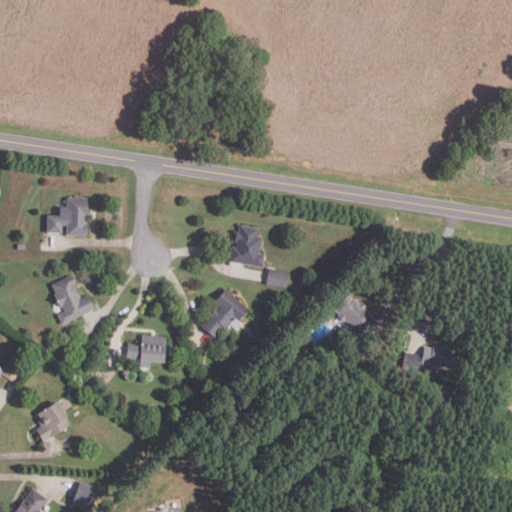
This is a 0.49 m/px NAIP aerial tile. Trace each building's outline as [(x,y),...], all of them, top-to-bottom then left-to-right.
[(88,233),(67,233),(67,223),(62,223),(62,231),(48,230),(48,214),(61,214),(61,205),(68,205),(68,196),(89,196),(89,207),(90,207),(90,214),(86,214),(86,222),(88,222),(88,233)] [(264,265),(230,260),(233,245),(237,245),(238,241),(235,241),(237,230),(240,230),(240,224),(259,227),(258,235),(263,235),(260,253),(265,253),(264,265)] [(285,286),(267,283),(270,267),(288,270),(285,286)] [(64,324),(59,315),(66,311),(63,306),(61,307),(54,294),(57,293),(53,285),(74,274),(78,283),(76,284),(82,297),(81,297),(81,298),(89,294),(96,308),(64,324)] [(216,336),(203,325),(211,316),(210,315),(217,306),(218,307),(220,304),(216,301),(226,288),(249,307),(239,319),(237,317),(228,328),(225,326),(216,336)] [(360,345),(349,335),(356,326),(348,318),(346,321),(340,315),(342,313),(337,309),(350,294),(356,299),(357,298),(363,304),(364,302),(368,305),(366,307),(372,312),(371,314),(382,324),(370,337),(368,335),(360,345)] [(151,367),(141,366),(142,359),(127,358),(129,342),(142,343),(143,333),(167,336),(165,361),(151,360),(151,367)] [(454,369),(437,365),(437,367),(430,365),(430,363),(422,361),(426,345),(434,347),(434,344),(447,346),(459,349),(454,369)] [(5,369),(0,366),(0,351),(11,358),(5,369)] [(417,370),(404,368),(406,352),(419,354),(417,370)] [(44,439),(37,427),(42,424),(39,419),(41,417),(38,412),(58,400),(72,422),(44,439)] [(511,419),(501,417),(504,407),(511,408),(511,419)] [(92,510),(74,503),(82,481),(100,487),(92,510)] [(17,511),(15,511),(25,498),(26,498),(34,487),(49,498),(41,509),(44,511),(17,511)]
